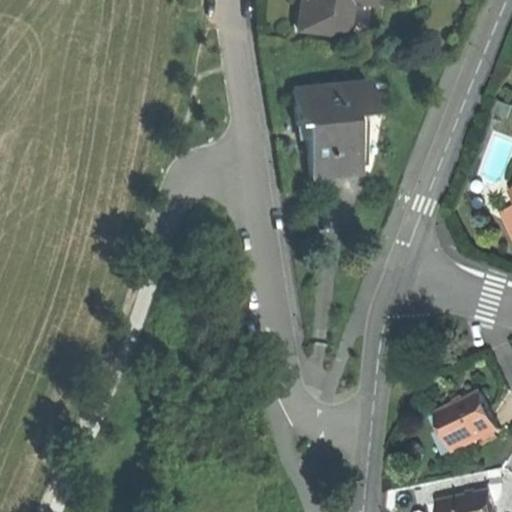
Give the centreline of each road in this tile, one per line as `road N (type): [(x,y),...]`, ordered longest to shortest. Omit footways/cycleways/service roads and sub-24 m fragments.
road 1 (residential): [(227,0),(288,393),(305,418),(327,431),(369,438)]
road 2 (residential): [(399,272),(510,0)]
road 3 (residential): [(369,438),(384,319),(399,272)]
